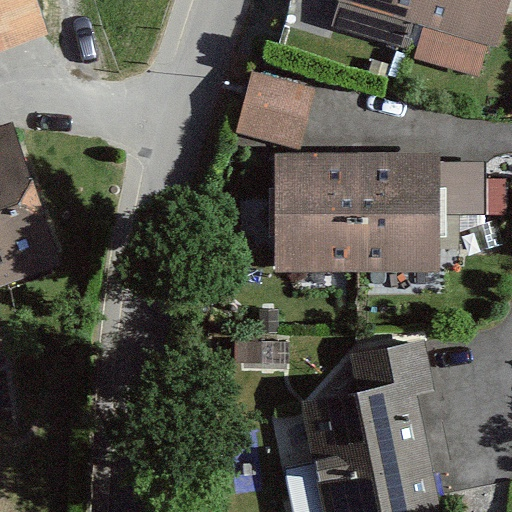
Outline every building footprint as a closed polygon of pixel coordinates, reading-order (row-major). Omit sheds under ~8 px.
[(0,0),(0,42),(39,30),(29,0),(0,0)] [(324,0),(411,28),(403,50),(473,72),(496,0),(324,0)] [(306,81),(241,67),(229,122),(294,137),(306,81)] [(0,138),(0,270),(41,256),(0,138)] [(320,145),(262,146),(264,266),(427,264),(425,144),(395,144),(320,145)] [(347,390),(283,401),(302,511),(380,511),(417,506),(396,388),(424,383),(414,332),(339,345),(347,390)]
